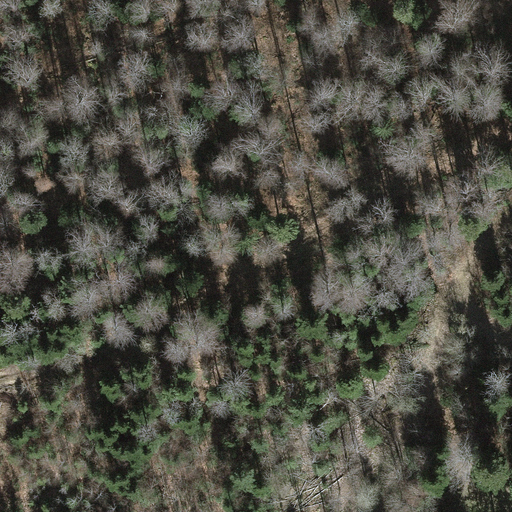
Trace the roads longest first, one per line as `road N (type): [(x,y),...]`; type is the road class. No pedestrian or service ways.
road 1 (track): [(511,130),(345,205),(103,349),(0,379)]
road 2 (track): [(380,511),(465,292),(511,339)]
